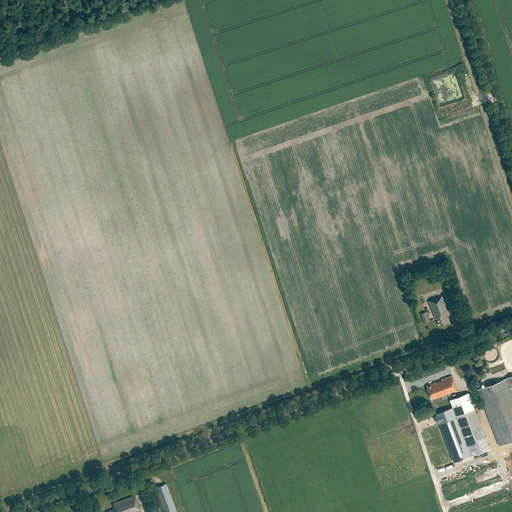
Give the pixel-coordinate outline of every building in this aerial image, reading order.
[(453,91),(453,90),(442,91),(444,102),(449,101),(449,97),(452,97),(451,92),(453,91)] [(443,315),(448,313),(442,296),(429,302),(435,318),(436,318),(439,325),(446,323),(443,315)] [(429,317),(427,311),(421,314),(424,323),(429,321),(428,318),(429,317)] [(441,379),(441,380),(426,385),(431,400),(457,390),(451,375),(441,379)] [(479,389),(500,445),(511,440),(511,389),(511,388),(507,378),(479,389)] [(486,437),(469,393),(450,400),(467,444),(472,456),(490,449),(486,437)] [(155,488),(163,511),(176,511),(166,484),(155,488)] [(115,508),(110,510),(110,511),(108,511),(134,511),(141,510),(136,495),(113,503),(115,508)]
